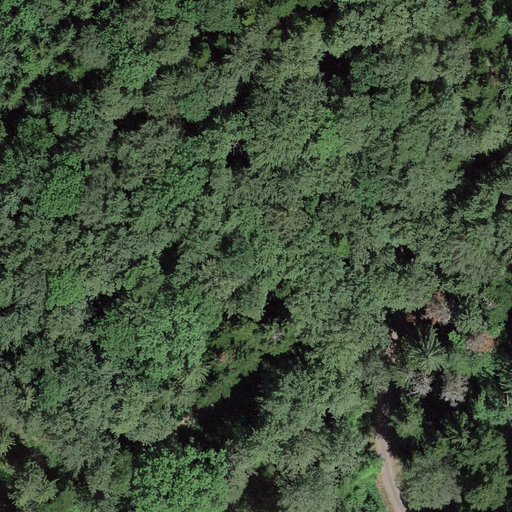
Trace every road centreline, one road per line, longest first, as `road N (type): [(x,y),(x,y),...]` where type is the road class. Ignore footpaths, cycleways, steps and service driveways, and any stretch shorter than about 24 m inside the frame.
road 1 (track): [(511,105),(99,511)]
road 2 (track): [(407,511),(381,430),(383,390),(392,343),(474,143)]
